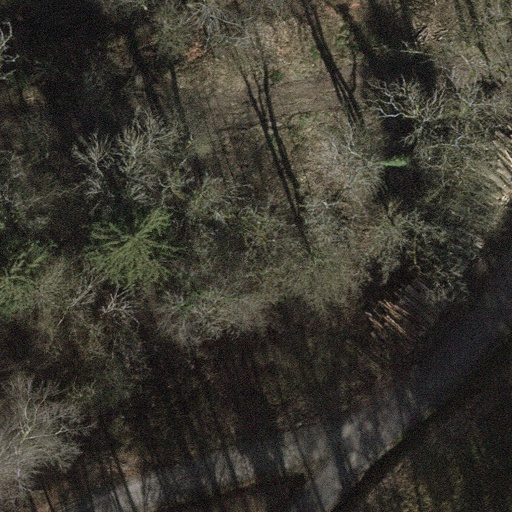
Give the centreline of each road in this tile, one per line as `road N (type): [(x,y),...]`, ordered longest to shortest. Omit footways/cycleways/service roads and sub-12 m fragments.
road 1 (track): [(86,511),(376,432)]
road 2 (track): [(376,432),(486,324),(511,286)]
